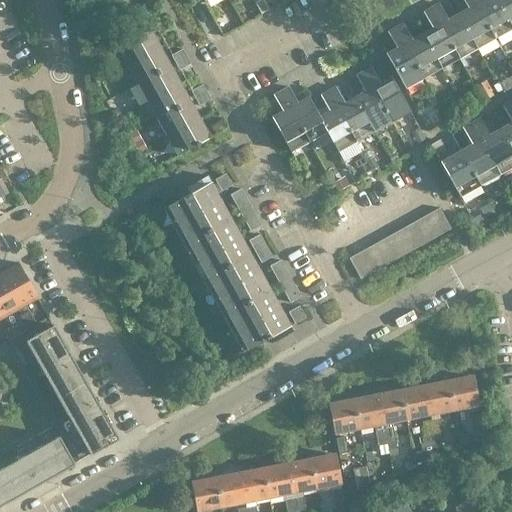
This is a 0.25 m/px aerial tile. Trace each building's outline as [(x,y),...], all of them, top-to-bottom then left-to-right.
[(262,0),(260,0),(254,3),(260,14),(268,10),(262,0)] [(494,39),(473,1),(472,0),(462,0),(467,10),(457,15),(476,49),(494,39)] [(495,0),(484,0),(483,1),(482,0),(472,0),(473,1),(494,39),(511,30),(495,0)] [(511,29),(511,0),(495,0),(511,30),(511,29)] [(476,49),(457,15),(447,21),(438,4),(430,9),(458,59),(476,49)] [(440,69),(458,59),(430,9),(422,13),(432,30),(422,35),(440,69)] [(158,34),(169,28),(165,20),(154,27),(158,34)] [(440,69),(422,35),(411,41),(402,24),(394,28),(423,79),(440,69)] [(405,89),(423,79),(394,28),(387,32),(396,49),(386,55),(405,89)] [(126,67),(158,49),(148,30),(116,48),(126,67)] [(136,84),(168,66),(158,49),(126,67),(136,84)] [(174,63),(186,57),(181,49),(170,56),(174,63)] [(186,57),(174,63),(178,70),(189,64),(186,57)] [(146,102),(178,84),(168,66),(136,84),(146,102)] [(409,112),(390,78),(380,84),(371,67),(363,72),(391,122),(409,112)] [(373,132),(391,122),(363,72),(355,76),(364,93),(354,99),(373,132)] [(156,120),(188,102),(178,84),(146,102),(156,120)] [(194,99),(205,92),(201,85),(190,91),(194,99)] [(338,152),(319,118),(308,98),(297,104),(288,87),(280,92),(308,142),(326,132),(337,152),(338,152)] [(373,132),(354,99),(344,104),(335,87),(327,92),(355,142),(373,132)] [(205,92),(194,99),(198,106),(209,99),(205,92)] [(290,152),(308,142),(280,92),(272,96),(278,105),(267,111),(290,152)] [(338,152),(355,142),(327,92),(320,96),(329,113),(319,118),(338,152)] [(165,138),(198,120),(188,102),(156,120),(165,138)] [(511,104),(511,102),(502,107),(511,123),(500,130),(511,150),(511,104)] [(511,168),(511,150),(500,130),(489,136),(480,119),(471,124),(499,175),(511,168)] [(176,156),(208,138),(198,120),(165,138),(176,156)] [(214,135),(225,128),(221,121),(210,127),(214,135)] [(479,187),(499,175),(471,124),(462,129),(471,146),(460,152),(479,187)] [(418,128),(411,132),(417,143),(424,139),(418,128)] [(479,187),(460,152),(449,158),(440,141),(430,146),(459,198),(479,187)] [(221,191),(231,186),(225,174),(214,180),(221,191)] [(170,224),(213,200),(205,185),(210,183),(206,176),(184,188),(188,195),(162,209),(170,224)] [(236,207),(246,201),(240,189),(230,195),(236,207)] [(221,215),(215,203),(213,200),(170,224),(178,238),(221,215)] [(244,221),(254,215),(246,201),(236,207),(244,221)] [(440,235),(450,229),(438,209),(429,214),(431,218),(440,235)] [(440,235),(431,218),(429,214),(419,219),(430,240),(440,235)] [(186,253),(229,229),(221,215),(178,238),(186,253)] [(254,215),(244,221),(250,232),(260,226),(254,215)] [(421,246),(430,240),(419,219),(409,225),(421,246)] [(410,251),(421,246),(409,225),(399,231),(410,251)] [(237,243),(235,239),(229,229),(186,253),(194,267),(237,243)] [(400,257),(410,251),(399,231),(389,236),(400,257)] [(254,252),(265,246),(258,235),(248,241),(254,252)] [(391,262),(400,257),(389,236),(379,242),(391,262)] [(380,268),(391,262),(379,242),(369,247),(380,268)] [(202,281),(245,257),(237,243),(194,267),(202,281)] [(265,246),(254,252),(260,263),(271,257),(265,246)] [(371,273),(380,268),(369,247),(359,253),(371,273)] [(359,279),(371,273),(359,253),(348,259),(359,279)] [(210,295),(253,272),(245,257),(202,281),(210,295)] [(275,278),(286,272),(279,261),(269,267),(275,278)] [(18,263),(0,273),(20,308),(37,298),(18,263)] [(218,310),(261,286),(253,272),(210,295),(218,310)] [(283,292),(294,286),(286,272),(275,278),(283,292)] [(0,310),(3,317),(20,308),(0,273),(0,310)] [(225,324),(269,300),(261,286),(218,310),(225,324)] [(294,286),(283,292),(289,303),(300,297),(294,286)] [(233,338),(276,314),(269,300),(225,324),(233,338)] [(294,324),(304,318),(298,307),(288,312),(294,324)] [(28,311),(19,316),(23,323),(32,318),(28,311)] [(276,314),(233,338),(242,353),(269,338),(272,344),(293,332),(290,326),(289,325),(284,328),(276,314)] [(32,318),(23,323),(27,330),(36,325),(32,318)] [(25,341),(47,379),(75,363),(53,325),(25,341)] [(47,379),(68,417),(96,401),(75,363),(47,379)] [(453,410),(477,405),(471,377),(447,381),(453,410)] [(429,415),(438,413),(453,410),(447,381),(424,386),(429,415)] [(430,417),(429,415),(424,386),(400,391),(406,421),(430,417)] [(377,395),(382,426),(406,421),(400,391),(377,395)] [(359,430),(382,426),(377,395),(353,400),(359,430)] [(335,435),(359,430),(353,400),(329,404),(335,435)] [(96,401),(68,417),(90,455),(118,439),(96,401)] [(478,411),(469,413),(472,428),(481,426),(478,411)] [(439,418),(430,420),(433,435),(442,434),(439,418)] [(433,435),(430,420),(421,422),(424,437),(432,436),(433,435)] [(392,428),(383,430),(386,445),(395,443),(392,428)] [(383,430),(374,432),(377,446),(378,446),(380,453),(388,452),(386,445),(383,430)] [(58,436),(20,458),(36,486),(74,464),(58,436)] [(424,437),(421,438),(425,455),(436,453),(432,436),(424,437)] [(338,455),(347,453),(344,438),(335,439),(338,455)] [(387,445),(389,456),(396,454),(394,443),(387,445)] [(316,490),(340,485),(334,455),(310,460),(316,490)] [(0,469),(0,506),(36,486),(20,458),(0,469)] [(292,495),(316,490),(310,460),(286,464),(292,495)] [(269,499),(292,495),(286,464),(263,469),(269,499)] [(369,483),(365,467),(353,470),(357,490),(369,483)] [(263,469),(239,473),(245,504),(269,499),(263,469)] [(216,478),(222,508),(245,504),(239,473),(216,478)] [(206,511),(207,511),(222,508),(216,478),(192,483),(196,511),(206,511)] [(341,489),(331,490),(334,506),(344,504),(341,489)] [(293,498),(295,511),(304,511),(301,496),(293,498)] [(286,511),(295,511),(293,498),(284,499),(286,511)] [(473,511),(466,501),(454,508),(456,511),(473,511)] [(410,511),(404,502),(392,509),(393,511),(410,511)]
